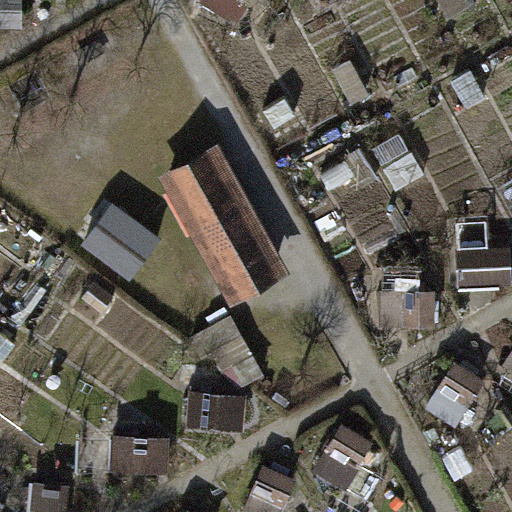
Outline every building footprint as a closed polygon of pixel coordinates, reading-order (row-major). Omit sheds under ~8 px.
[(18,0),(0,0),(0,30),(20,30),(18,0)] [(67,57),(42,95),(64,109),(89,72),(67,57)] [(10,94),(0,107),(0,141),(6,146),(32,108),(10,94)] [(221,146),(165,178),(228,286),(284,253),(221,146)] [(497,257),(447,260),(449,294),(499,291),(497,257)] [(427,295),(376,298),(379,332),(429,329),(427,295)] [(329,337),(279,340),(281,374),(331,371),(329,337)] [(446,362),(421,400),(443,414),(468,377),(446,362)] [(241,392),(191,396),(193,429),(243,426),(241,392)] [(350,423),(324,460),(346,475),(372,438),(350,423)] [(163,433),(112,437),(114,471),(165,467),(163,433)] [(263,462),(237,499),(256,511),(260,511),(285,476),(263,462)] [(78,511),(77,487),(27,490),(28,511),(78,511)]
